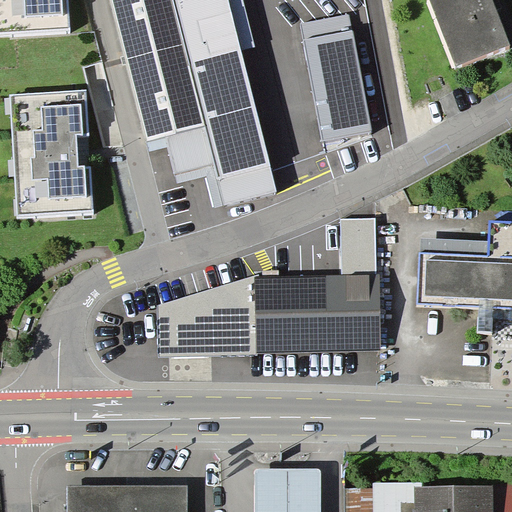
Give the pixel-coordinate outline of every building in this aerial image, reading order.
[(69,0),(0,0),(0,34),(72,30),(69,0)] [(276,193),(225,0),(109,0),(147,142),(205,127),(225,206),(276,193)] [(429,0),(456,69),(509,49),(489,0),(429,0)] [(298,22),(325,150),(376,139),(349,12),(298,22)] [(84,91),(9,97),(17,221),(93,216),(84,91)] [(254,277),(157,308),(159,357),(379,349),(375,221),(344,221),(345,277),(254,277)] [(491,262),(422,258),(419,305),(511,309),(511,225),(493,224),(491,262)] [(323,511),(324,468),(254,467),(253,511),(323,511)] [(183,511),(184,484),(71,483),(70,511),(183,511)] [(488,511),(488,494),(419,494),(419,511),(488,511)]
